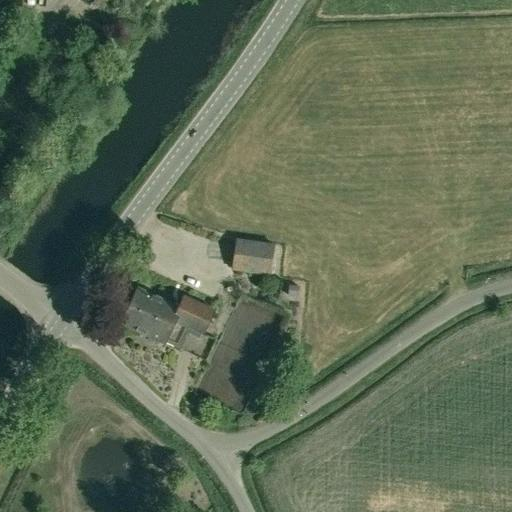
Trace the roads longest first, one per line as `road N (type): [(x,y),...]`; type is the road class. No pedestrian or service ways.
road 1 (tertiary): [(60,317),(292,0)]
road 2 (unclassified): [(216,458),(305,411),(463,302),(511,284)]
road 3 (unclassified): [(216,458),(60,317)]
road 4 (tertiary): [(0,423),(60,317)]
